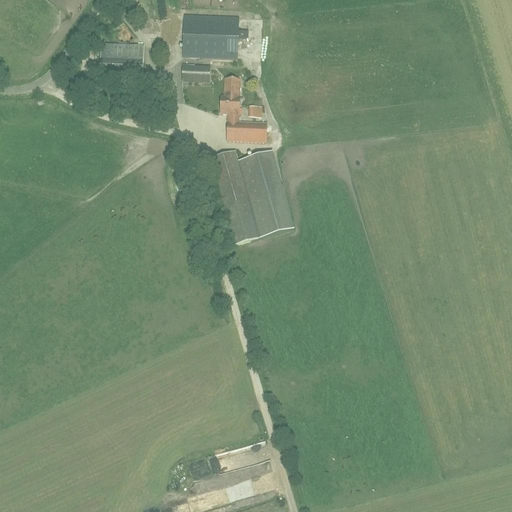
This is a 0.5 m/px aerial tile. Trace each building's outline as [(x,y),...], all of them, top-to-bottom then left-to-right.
[(237,61),(238,19),(184,17),(183,59),(237,61)] [(101,46),(99,81),(142,83),(144,48),(101,46)] [(268,55),(268,46),(259,46),(259,55),(268,55)] [(210,68),(183,67),(182,83),(209,84),(210,68)] [(224,98),(239,99),(239,82),(225,81),(224,98)] [(266,145),(267,125),(238,124),(238,117),(239,117),(240,99),(239,99),(224,98),(221,98),(220,116),(229,116),(229,123),(228,123),(227,143),(266,145)] [(259,120),(259,109),(248,108),(248,120),(259,120)] [(235,154),(234,154),(211,160),(225,209),(236,247),(288,232),(267,155),(238,163),(235,154)]
